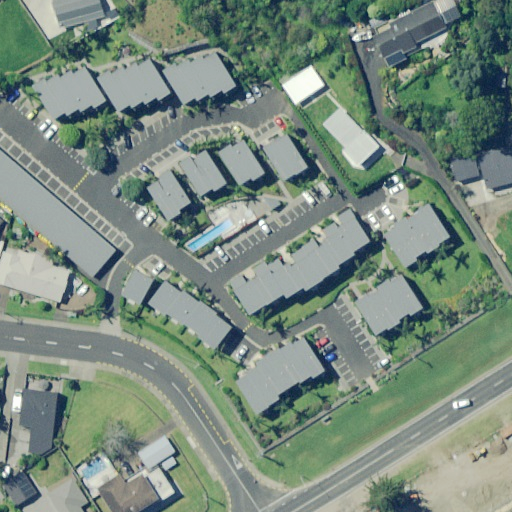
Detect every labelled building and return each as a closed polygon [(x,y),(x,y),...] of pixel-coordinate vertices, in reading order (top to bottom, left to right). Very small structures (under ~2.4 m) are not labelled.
[(101,0),(55,0),(51,1),(60,29),(106,14),(101,0)] [(415,46),(413,42),(446,27),(445,24),(460,17),(456,9),(451,0),(437,0),(386,25),(388,29),(369,38),(385,71),(407,60),(403,52),(415,46)] [(224,91),(237,83),(216,50),(204,57),(202,53),(191,60),(189,57),(177,64),(175,61),(163,68),(184,102),(196,95),(198,98),(210,91),(212,94),(222,87),(224,91)] [(160,98),(172,90),(150,56),(138,64),(136,60),(125,67),(123,64),(112,71),(110,68),(97,76),(119,110),(131,103),(133,106),(144,98),(146,102),(157,95),(160,98)] [(95,106),(107,98),(85,64),(73,71),(71,68),(60,75),(58,72),(47,79),(44,76),(32,84),(54,118),(66,110),(69,113),(79,106),(81,109),(92,102),(95,106)] [(295,103),(324,83),(310,64),(281,84),(295,103)] [(362,130),(340,107),(323,122),(345,147),(342,150),(356,166),(379,146),(364,129),(362,130)] [(308,165),(285,130),(260,146),(283,182),(308,165)] [(266,171),(243,136),(218,152),(241,188),(266,171)] [(511,141),(480,148),(489,191),(499,189),(511,186),(511,141)] [(228,181),(205,145),(180,162),(203,197),(228,181)] [(0,149),(0,194),(88,270),(110,245),(0,149)] [(480,175),(475,156),(451,163),(456,182),(480,175)] [(192,201),(169,166),(144,182),(167,217),(192,201)] [(373,210),(363,194),(351,200),(361,217),(373,210)] [(263,196),(271,209),(280,203),(277,198),(263,196)] [(247,320),(369,248),(344,206),(222,278),(247,320)] [(429,207),(389,238),(411,266),(451,235),(429,207)] [(214,237),(208,229),(186,245),(191,253),(214,237)] [(56,259),(20,248),(18,257),(2,252),(0,260),(0,283),(60,302),(69,271),(54,266),(56,259)] [(154,279),(136,269),(122,294),(140,304),(154,279)] [(229,324),(166,278),(147,304),(210,350),(229,324)] [(398,278),(358,303),(378,334),(417,309),(398,278)] [(248,374),(236,381),(257,414),(270,406),(269,405),(280,398),(277,394),(299,380),(301,382),(312,375),(313,376),(325,369),(304,336),(293,343),(292,341),(280,348),(279,346),(256,361),(258,365),(247,373),(248,374)] [(57,393),(22,388),(17,424),(32,427),(28,452),(40,454),(49,449),(57,393)] [(174,452),(163,436),(137,453),(147,469),(174,452)] [(138,511),(172,491),(156,464),(126,483),(121,475),(97,489),(111,511),(138,511)] [(37,493),(21,470),(1,484),(17,507),(37,493)] [(88,511),(68,488),(38,511),(88,511)]
